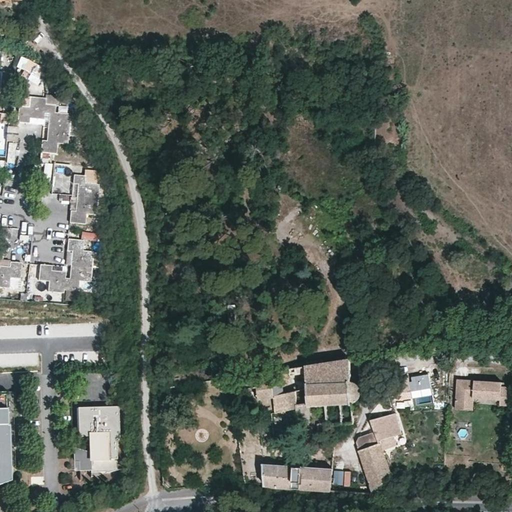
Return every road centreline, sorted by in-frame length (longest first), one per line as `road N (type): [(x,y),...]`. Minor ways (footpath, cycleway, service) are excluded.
road 1 (track): [(48,45),(109,123),(145,230),(155,495)]
road 2 (secondary): [(182,511),(400,505)]
road 3 (residential): [(0,506),(50,492),(46,346)]
